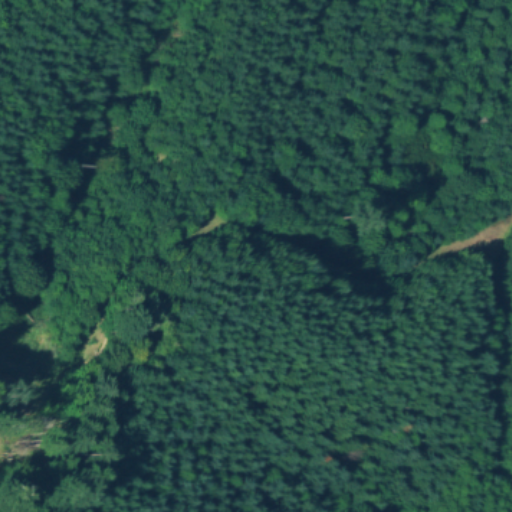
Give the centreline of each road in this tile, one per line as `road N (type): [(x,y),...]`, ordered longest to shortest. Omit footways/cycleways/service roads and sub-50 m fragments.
road 1 (track): [(0,381),(50,381),(89,341),(127,282),(222,228),(287,242),(342,279),(377,286),(436,252),(501,231),(511,217)]
road 2 (track): [(470,245),(486,264),(496,309),(505,511)]
